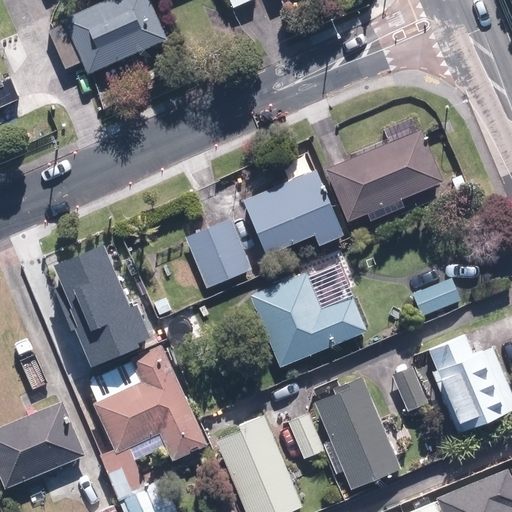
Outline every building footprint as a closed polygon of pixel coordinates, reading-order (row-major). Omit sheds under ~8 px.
[(87,60),(93,74),(174,37),(157,0),(112,0),(48,29),(66,70),(87,60)] [(0,110),(16,103),(27,99),(17,75),(9,79),(0,58),(0,110)] [(425,124),(330,165),(354,219),(449,178),(425,124)] [(245,194),(271,253),(318,231),(324,244),(352,232),(321,161),(245,194)] [(255,265),(234,213),(186,233),(207,285),(255,265)] [(90,367),(140,347),(138,343),(150,338),(137,306),(129,309),(103,246),(54,266),(62,285),(55,288),(72,331),(75,330),(90,367)] [(325,289),(316,264),(256,286),(284,365),(365,336),(345,281),(325,289)] [(456,271),(415,289),(426,315),(468,297),(456,271)] [(479,347),(473,330),(432,344),(460,427),(511,409),(511,378),(499,340),(479,347)] [(136,511),(186,511),(171,473),(152,481),(142,454),(170,443),(175,456),(211,442),(171,340),(90,372),(118,444),(104,450),(121,493),(128,491),(136,511)] [(418,362),(396,371),(411,409),(433,401),(418,362)] [(373,373),(322,392),(356,486),(407,468),(373,373)] [(66,395),(0,422),(0,460),(11,486),(90,452),(66,395)] [(312,407),(291,417),(307,455),(329,445),(312,407)] [(273,413),(221,432),(250,511),(288,511),(307,505),(273,413)] [(511,511),(511,464),(511,463),(439,493),(441,498),(446,511),(511,511)] [(446,511),(441,498),(407,511),(446,511)] [(124,511),(118,499),(89,511),(124,511)]
